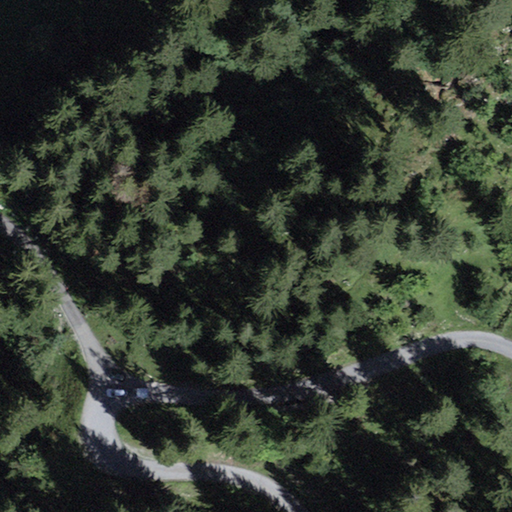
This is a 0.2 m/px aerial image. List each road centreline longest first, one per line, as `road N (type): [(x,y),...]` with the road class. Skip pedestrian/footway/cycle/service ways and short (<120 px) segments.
road 1 (unclassified): [(511,347),(458,337),(319,388),(261,398),(114,385)]
road 2 (unclassified): [(114,385),(98,399),(91,423),(98,450),(116,463),(216,470),(266,485),(299,511)]
road 3 (unclassified): [(114,385),(33,248),(0,222)]
